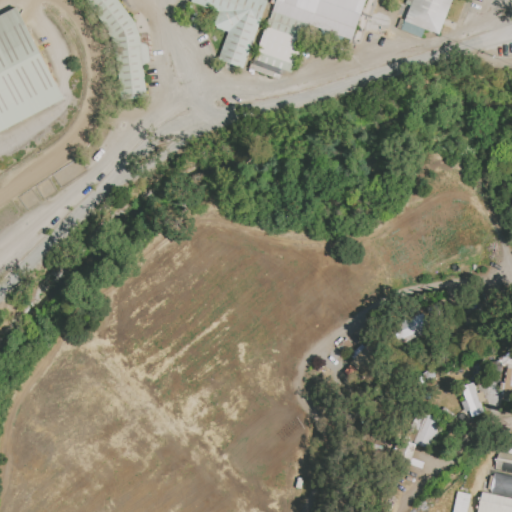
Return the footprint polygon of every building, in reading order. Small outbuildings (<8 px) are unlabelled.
[(84,0),(114,0),(129,19),(136,36),(148,35),(150,61),(141,68),(144,97),(117,100),(114,53),(113,47),(108,39),(105,33),(84,0)] [(192,5),(187,3),(187,0),(258,0),(264,2),(241,70),(215,61),(225,33),(213,29),(211,24),(215,12),(192,5)] [(362,0),(348,41),(341,38),(338,45),(321,39),(324,32),(305,26),(288,73),(249,59),(269,0),(362,0)] [(449,0),(435,36),(423,31),(420,39),(397,30),(404,13),(402,12),(405,5),(403,4),(404,0),(449,0)] [(0,14),(15,7),(63,99),(0,131),(0,14)] [(248,70),(250,66),(273,75),(272,79),(248,70)] [(457,322),(455,316),(461,314),(461,312),(468,309),(469,312),(470,311),(472,316),(457,322)] [(401,346),(394,330),(424,317),(429,329),(427,330),(429,334),(401,346)] [(361,374),(352,365),(374,341),(384,351),(379,358),(381,360),(367,376),(363,372),(361,374)] [(511,361),(502,367),(498,360),(510,353),(511,355),(511,361)] [(447,375),(444,368),(454,363),(457,370),(447,375)] [(372,373),(378,366),(382,370),(376,377),(372,373)] [(499,385),(500,370),(511,371),(511,387),(510,403),(495,401),(496,393),(493,393),(494,384),(499,385)] [(478,384),(477,375),(483,374),(485,383),(478,384)] [(466,419),(464,414),(459,415),(454,402),(460,400),(456,389),(468,385),(472,395),(477,393),(480,403),(479,403),(479,404),(477,405),(480,415),(466,419)] [(413,399),(414,390),(419,391),(419,394),(422,394),(421,400),(413,399)] [(417,419),(419,420),(421,415),(434,421),(431,425),(434,427),(429,438),(426,437),(420,450),(408,444),(413,434),(410,432),(417,419)] [(405,442),(404,444),(411,447),(403,470),(404,471),(402,479),(392,476),(395,468),(393,468),(399,452),(395,451),(398,441),(401,442),(402,441),(405,442)] [(493,452),(511,456),(511,476),(489,472),(493,452)] [(511,479),(511,497),(485,492),(489,474),(511,479)] [(370,484),(372,479),(379,482),(377,487),(370,484)] [(465,511),(469,494),(456,492),(451,511),(465,511)] [(472,511),(476,495),(511,502),(511,511),(472,511)]
